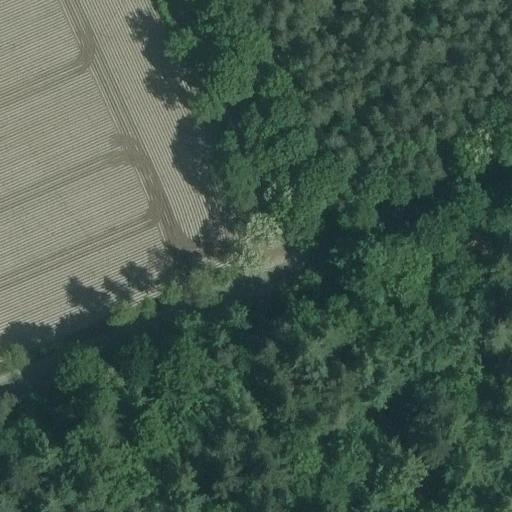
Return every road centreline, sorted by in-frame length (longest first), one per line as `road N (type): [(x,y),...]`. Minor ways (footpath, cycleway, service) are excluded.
road 1 (unclassified): [(0,390),(511,174)]
road 2 (track): [(292,267),(172,0)]
